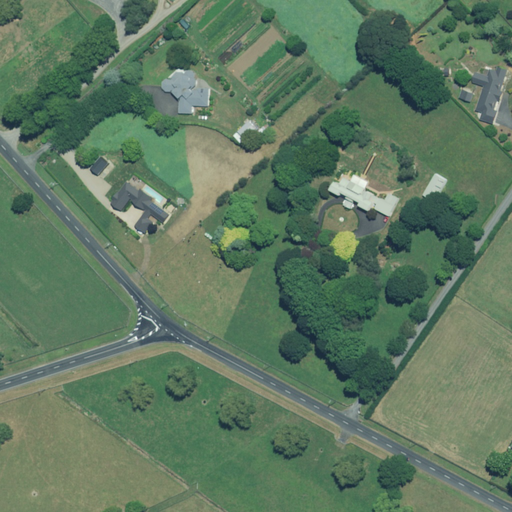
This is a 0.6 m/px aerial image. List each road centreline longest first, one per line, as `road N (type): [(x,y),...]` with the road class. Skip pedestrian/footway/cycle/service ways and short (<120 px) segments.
road 1 (unclassified): [(160,318),(511,510)]
road 2 (tertiary): [(0,144),(160,318)]
road 3 (tertiary): [(0,385),(126,345),(160,318)]
